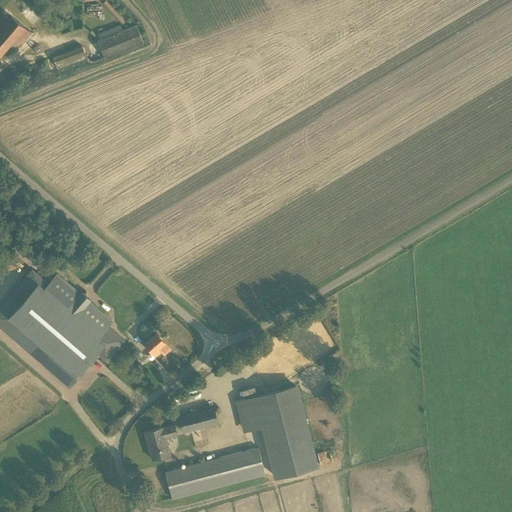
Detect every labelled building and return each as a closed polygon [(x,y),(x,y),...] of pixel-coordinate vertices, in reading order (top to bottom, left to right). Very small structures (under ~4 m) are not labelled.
[(9,18),(3,13),(0,16),(0,55),(17,36),(23,41),(30,32),(11,15),(9,18)] [(119,25),(118,20),(111,23),(113,27),(97,33),(99,38),(97,39),(104,58),(143,42),(136,24),(128,27),(126,22),(119,25)] [(56,66),(85,54),(82,45),(52,57),(56,66)] [(51,353),(42,363),(70,386),(79,376),(76,374),(87,362),(89,364),(97,355),(94,353),(96,351),(106,360),(124,340),(108,326),(112,321),(89,301),(90,299),(81,291),(80,293),(57,273),(48,283),(32,269),(23,280),(33,288),(9,316),(51,353)] [(164,353),(170,347),(156,332),(144,343),(155,355),(161,349),(164,353)] [(237,400),(245,431),(261,427),(274,478),(317,466),(296,384),(237,400)] [(183,432),(218,423),(214,407),(179,416),(183,432)] [(176,433),(174,424),(163,427),(162,427),(145,431),(152,459),(170,454),(165,436),(176,433)] [(165,471),(172,498),(265,473),(258,447),(165,471)]
